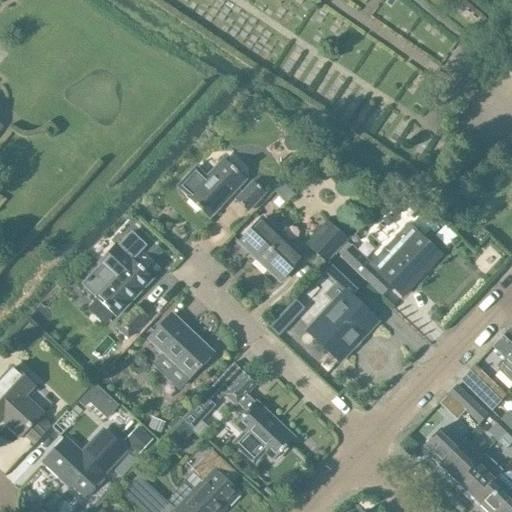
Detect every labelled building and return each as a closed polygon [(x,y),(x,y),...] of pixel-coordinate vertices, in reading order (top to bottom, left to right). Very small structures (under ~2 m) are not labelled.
[(192,174),(185,181),(183,186),(184,190),(190,196),(188,198),(208,218),(245,178),(225,159),(206,179),(200,173),(196,172),(192,174)] [(241,207),(246,212),(264,193),(253,182),(235,201),(241,207)] [(263,219),(240,243),(279,281),(303,256),(263,219)] [(315,242),(309,248),(315,253),(325,263),(347,239),(327,220),(311,238),(315,242)] [(131,233),(82,286),(115,317),(151,277),(132,260),(145,246),(131,233)] [(398,235),(369,265),(378,273),(391,286),(402,296),(439,256),(438,255),(440,252),(440,249),(428,238),(425,238),(423,241),(415,234),(406,244),(398,235)] [(351,248),(342,257),(368,283),(378,273),(369,265),(351,248)] [(334,304),(308,332),(318,341),(318,346),(323,351),(327,351),(340,363),(341,362),(341,361),(352,350),(356,350),(361,344),(361,340),(368,332),(369,333),(378,323),(349,295),(356,289),(360,284),(338,263),(328,273),(337,281),(325,295),(334,304)] [(117,328),(129,339),(133,343),(153,321),(144,313),(136,307),(117,328)] [(283,314),(275,322),(284,331),(292,323),(283,314)] [(171,315),(148,339),(158,348),(165,355),(155,365),(166,376),(176,366),(188,377),(211,352),(171,315)] [(511,346),(502,337),(485,355),(499,368),(499,371),(511,383),(511,346)] [(235,365),(219,382),(227,390),(242,373),(237,368),(235,365)] [(13,367),(0,381),(0,420),(2,419),(20,436),(22,433),(35,445),(51,427),(39,416),(41,413),(23,396),(33,386),(13,367)] [(460,381),(483,403),(491,411),(500,402),(482,385),(483,385),(469,371),(460,381)] [(245,372),(224,394),(237,405),(246,412),(235,423),(246,434),(236,445),(255,463),(265,452),(274,460),(294,440),(255,403),(248,397),(246,395),(257,383),(245,372)] [(95,384),(79,401),(85,407),(89,403),(106,419),(118,406),(95,384)] [(455,386),(447,394),(462,407),(479,424),(486,416),(469,399),(455,386)] [(203,396),(181,420),(192,430),(215,406),(203,396)] [(509,428),(511,424),(511,414),(508,411),(500,420),(509,428)] [(161,434),(165,423),(152,418),(148,429),(161,434)] [(496,441),(505,432),(496,423),(487,432),(496,441)] [(137,427),(125,441),(138,455),(152,440),(137,427)] [(421,450),(438,467),(458,446),(440,429),(421,450)] [(172,431),(163,441),(175,452),(184,442),(172,431)] [(124,451),(103,432),(81,456),(63,439),(42,461),(65,483),(67,480),(84,496),(103,475),(102,474),(124,451)] [(511,441),(511,439),(505,432),(496,441),(505,450),(511,441)] [(438,467),(456,484),(476,463),(458,446),(438,467)] [(204,481),(175,511),(219,511),(237,493),(227,484),(234,475),(211,454),(204,462),(194,472),(204,481)] [(129,455),(114,472),(121,478),(136,462),(129,455)] [(456,484),(473,501),(493,480),(476,463),(456,484)] [(511,486),(499,474),(493,480),(473,501),(484,511),(495,511),(510,497),(511,494),(511,486)] [(138,475),(129,484),(158,511),(169,511),(173,509),(138,475)] [(158,511),(129,484),(120,494),(139,511),(158,511)] [(495,511),(511,511),(511,498),(510,497),(495,511)]
